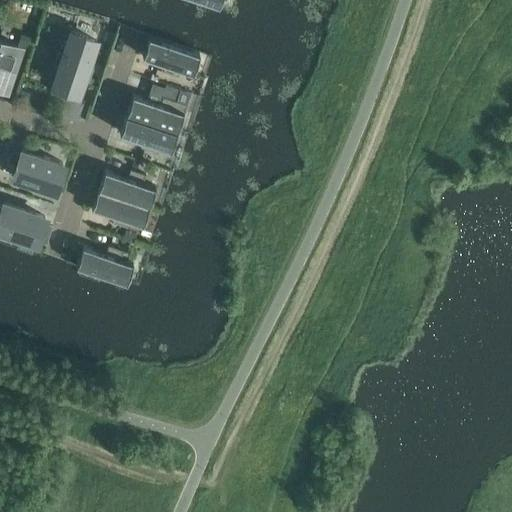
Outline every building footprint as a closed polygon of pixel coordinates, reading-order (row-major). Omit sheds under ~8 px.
[(96,40),(71,32),(63,55),(59,54),(54,68),(58,69),(51,92),(76,101),(83,77),(88,79),(92,65),(88,63),(96,40)] [(21,33),(17,45),(19,46),(30,49),(33,37),(21,33)] [(199,53),(149,36),(142,56),(165,63),(163,71),(178,76),(181,68),(193,72),(199,53)] [(0,88),(4,90),(19,46),(17,45),(0,39),(0,88)] [(126,113),(176,130),(177,129),(186,103),(190,91),(182,89),(167,84),(166,87),(152,82),(149,91),(158,94),(156,101),(132,93),(126,113)] [(20,89),(17,100),(27,103),(30,92),(20,89)] [(126,113),(125,113),(119,131),(143,139),(140,147),(156,152),(158,144),(170,148),(176,130),(126,113)] [(13,175),(54,188),(63,163),(22,149),(20,152),(11,149),(4,169),(14,172),(13,175)] [(149,204),(155,185),(143,181),(146,174),(130,169),(128,176),(104,168),(98,188),(148,205),(148,204),(149,204)] [(130,219),(142,223),(148,205),(98,188),(97,188),(91,206),(115,214),(112,222),(127,227),(130,219)] [(0,204),(0,229),(36,242),(37,240),(46,243),(52,226),(42,223),(45,216),(4,202),(3,206),(0,204)] [(82,244),(78,257),(76,264),(126,281),(133,261),(121,257),(123,250),(108,245),(106,252),(82,244)]
